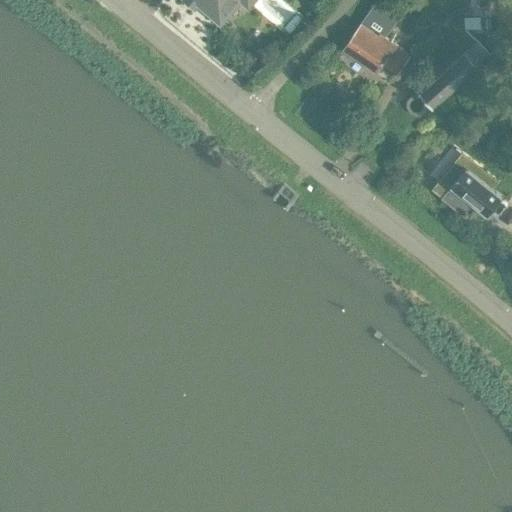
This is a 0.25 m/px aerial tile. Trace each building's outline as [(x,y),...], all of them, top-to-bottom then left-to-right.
[(189,0),(219,24),(224,18),(239,0),(240,0),(248,6),(253,0),(189,0)] [(317,0),(312,0),(305,3),(309,12),(314,10),(321,8),(320,6),(317,0)] [(375,3),(343,49),(376,71),(382,61),(389,66),(398,72),(408,56),(399,50),(383,38),(396,18),(375,3)] [(465,16),(463,16),(464,29),(475,28),(480,28),(479,15),(465,16)] [(431,107),(478,65),(465,50),(418,93),(417,95),(415,95),(414,95),(412,96),(411,96),(410,97),(408,98),(407,99),(407,101),(406,102),(406,104),(406,106),(406,107),(406,108),(407,110),(408,111),(409,112),(411,114),(413,114),(415,115),(417,115),(418,114),(420,114),(421,113),(422,112),(424,111),(424,110),(425,109),(425,107),(426,106),(428,104),(431,107)] [(499,194),(465,166),(439,197),(466,219),(475,207),(483,213),(499,194)]
